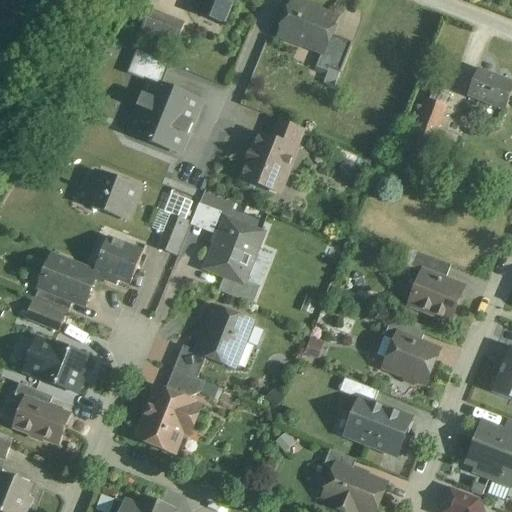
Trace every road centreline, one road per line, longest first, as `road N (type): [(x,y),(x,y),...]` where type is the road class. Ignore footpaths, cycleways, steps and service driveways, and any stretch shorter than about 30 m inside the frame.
road 1 (residential): [(404,511),(511,255)]
road 2 (track): [(0,174),(112,0)]
road 3 (residential): [(101,449),(226,496)]
road 4 (residential): [(101,449),(143,330)]
